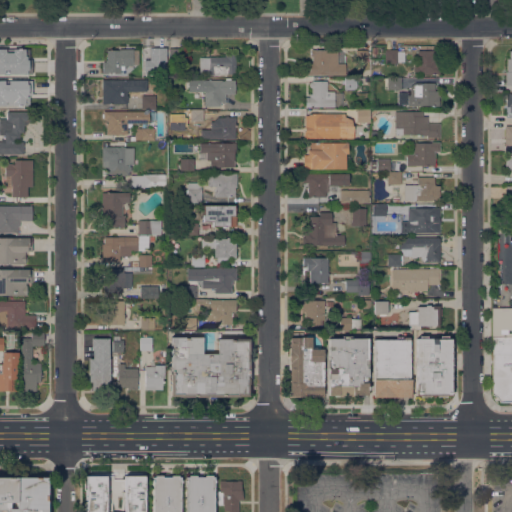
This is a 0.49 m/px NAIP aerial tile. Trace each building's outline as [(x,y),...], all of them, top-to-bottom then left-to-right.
[(0,47),(28,47),(30,106),(0,106),(0,47)] [(169,48),(180,48),(180,47),(188,47),(188,60),(168,59),(169,48)] [(166,48),(166,60),(154,60),(154,48),(166,48)] [(138,49),(138,64),(133,64),(133,65),(124,65),(124,69),(120,69),(120,72),(103,72),(103,62),(105,62),(105,59),(107,59),(107,50),(138,49)] [(308,70),(306,70),(306,75),(344,75),(344,64),(336,63),(336,49),(309,49),(309,56),(311,56),(311,61),(308,61),(308,70)] [(397,49),(397,51),(404,51),(404,61),(397,61),(397,63),(385,63),(385,49),(397,49)] [(367,50),(367,62),(356,61),(356,50),(367,50)] [(438,50),(438,74),(415,73),(415,66),(417,66),(417,50),(438,50)] [(209,57),(209,56),(223,56),(223,54),(229,54),(229,52),(232,52),(233,53),(235,53),(235,74),(199,73),(200,57),(209,57)] [(356,77),(356,89),(344,89),(344,83),(342,83),(342,79),(344,79),(344,77),(356,77)] [(401,77),(401,89),(387,89),(387,77),(401,77)] [(146,80),(146,91),(127,90),(127,95),(128,95),(128,98),(127,98),(127,103),(102,103),(102,79),(146,80)] [(204,91),(188,91),(188,80),(233,79),(234,93),(227,93),(224,93),(224,103),(219,103),(219,106),(204,106),(204,91)] [(327,81),(326,91),(334,91),(334,92),(343,92),(342,106),(305,106),(305,97),(310,97),(310,94),(312,94),(312,87),(310,87),(309,86),(309,82),(310,81),(312,81),(327,81)] [(434,83),(434,90),(439,90),(439,96),(439,105),(407,105),(407,95),(410,95),(410,86),(415,82),(434,83)] [(155,108),(142,108),(142,95),(155,95),(155,108)] [(191,109),(203,109),(203,120),(191,120),(191,109)] [(369,122),(356,122),(356,109),(369,109),(369,122)] [(32,111),(32,120),(28,120),(28,122),(27,124),(23,125),(23,132),(19,132),(19,139),(13,139),(13,142),(23,142),(23,153),(0,153),(0,141),(1,141),(1,139),(4,139),(4,135),(0,135),(0,119),(7,119),(7,111),(32,111)] [(148,111),(148,123),(127,123),(127,134),(106,134),(106,119),(103,119),(103,111),(148,111)] [(397,134),(397,128),(394,128),(394,111),(421,111),(421,116),(427,116),(427,122),(440,122),(440,137),(426,137),(426,135),(421,135),(421,134),(397,134)] [(342,137),(305,138),(304,136),(304,132),(305,131),(305,115),(309,115),(309,113),(342,113),(342,137)] [(225,117),(225,115),(228,115),(229,117),(235,117),(235,138),(208,138),(208,123),(217,123),(217,117),(225,117)] [(503,151),(511,150),(511,125),(503,125),(503,151)] [(154,128),(154,139),(130,139),(130,134),(135,134),(135,128),(154,128)] [(233,166),(206,166),(206,152),(199,152),(199,142),(230,142),(235,142),(235,147),(233,147),(233,166)] [(303,154),(307,154),(307,151),(305,151),(305,144),(310,144),(310,142),(347,142),(347,153),(345,153),(345,155),(350,155),(350,167),(345,167),(345,168),(303,168),(303,154)] [(439,142),(439,151),(434,151),(434,165),(407,165),(406,153),(414,153),(414,142),(439,142)] [(133,147),(133,164),(129,164),(129,166),(131,166),(131,171),(129,171),(129,175),(102,175),(102,147),(133,147)] [(511,155),(503,156),(504,169),(511,168),(511,155)] [(194,158),(194,170),(180,170),(180,158),(194,158)] [(389,172),(387,172),(387,171),(376,171),(376,158),(389,158),(389,159),(389,172)] [(11,197),(11,185),(10,185),(10,175),(4,175),(5,163),(13,163),(13,159),(33,159),(33,187),(27,187),(27,197),(11,197)] [(400,172),(400,183),(387,183),(387,172),(389,172),(400,172)] [(138,188),(138,187),(131,187),(131,175),(143,175),(143,174),(165,173),(165,187),(146,187),(146,188),(146,191),(138,191),(138,188)] [(236,173),(236,186),(234,186),(234,196),(215,196),(215,185),(207,185),(207,173),(236,173)] [(325,191),(325,196),(308,196),(308,182),(303,182),(303,173),(348,173),(348,185),(328,185),(328,191),(325,191)] [(417,185),(417,182),(412,182),(412,178),(417,178),(417,176),(434,176),(434,185),(439,185),(440,200),(404,200),(403,185),(417,185)] [(201,182),(201,202),(187,202),(187,182),(201,182)] [(368,190),(368,202),(340,202),(340,190),(368,190)] [(129,192),(129,201),(122,201),(122,215),(124,215),(124,226),(106,227),(105,219),(103,219),(102,206),(102,192),(129,192)] [(385,204),(385,215),(373,215),(373,204),(385,204)] [(0,205),(31,205),(31,220),(20,220),(20,225),(18,225),(18,232),(0,232),(0,205)] [(201,205),(235,205),(235,226),(213,226),(213,221),(204,221),(204,214),(201,214),(201,205)] [(366,207),(366,226),(352,227),(352,207),(366,207)] [(408,208),(435,208),(435,221),(439,221),(439,231),(409,232),(409,228),(408,228),(408,208)] [(331,211),(331,222),(335,222),(335,235),(343,234),(343,245),(308,245),(308,225),(310,225),(310,216),(319,216),(319,212),(331,211)] [(160,220),(160,234),(138,234),(138,220),(160,220)] [(197,234),(181,234),(181,223),(197,223),(197,234)] [(137,248),(146,247),(146,235),(136,235),(137,248)] [(137,236),(137,250),(130,250),(130,255),(119,256),(119,261),(104,262),(104,256),(102,256),(102,244),(104,244),(104,237),(137,236)] [(0,264),(0,237),(31,237),(31,244),(31,252),(25,252),(25,264),(0,264)] [(438,237),(438,261),(423,261),(423,259),(421,259),(421,258),(420,258),(420,256),(410,257),(410,248),(399,248),(399,237),(403,237),(438,237)] [(213,248),(201,248),(201,239),(236,238),(236,248),(235,248),(235,257),(214,258),(213,248)] [(369,251),(369,263),(360,263),(360,251),(369,251)] [(151,254),(151,266),(138,266),(130,266),(130,261),(139,261),(139,254),(151,254)] [(204,254),(204,266),(191,266),(191,254),(204,254)] [(400,254),(400,265),(387,266),(387,254),(400,254)] [(327,257),(327,282),(309,282),(309,270),(307,270),(307,265),(303,265),(303,257),(327,257)] [(119,293),(119,287),(131,288),(131,272),(123,272),(123,267),(98,267),(98,292),(119,293)] [(0,268),(32,269),(32,282),(25,282),(25,285),(26,285),(26,295),(0,295),(0,268)] [(214,293),(214,288),(201,288),(201,287),(197,287),(197,268),(206,268),(236,268),(236,280),(231,280),(231,293),(214,293)] [(441,284),(427,284),(427,287),(427,290),(418,290),(418,292),(409,292),(409,290),(392,290),(391,269),(441,268),(441,284)] [(345,279),(368,279),(368,294),(357,294),(357,297),(345,297),(345,279)] [(158,297),(140,297),(140,286),(158,285),(158,297)] [(196,297),(183,297),(183,296),(179,296),(179,290),(183,290),(183,285),(196,285),(196,297)] [(236,299),(236,311),(231,311),(233,313),(233,315),(231,317),(231,324),(214,324),(214,321),(206,321),(206,310),(194,310),(195,298),(236,299)] [(0,299),(4,299),(4,300),(25,300),(25,314),(35,314),(35,326),(0,326),(0,299)] [(370,308),(362,308),(362,299),(370,299),(370,308)] [(124,324),(107,324),(107,319),(103,319),(103,300),(124,300),(124,324)] [(305,311),(302,311),(302,300),(324,300),(324,305),(325,305),(325,307),(324,307),(324,312),(325,312),(325,315),(324,315),(324,319),(322,319),(322,324),(311,324),(310,319),(305,319),(305,311)] [(387,313),(374,313),(373,300),(387,300),(387,313)] [(436,326),(416,326),(416,325),(408,325),(408,311),(416,311),(416,306),(425,306),(425,305),(430,305),(430,306),(432,306),(432,305),(439,305),(439,308),(442,308),(442,315),(439,316),(439,318),(440,318),(440,322),(439,322),(439,326),(436,326)] [(154,329),(141,329),(141,317),(154,317),(154,329)] [(196,317),(196,329),(182,329),(182,317),(196,317)] [(351,317),(351,318),(360,318),(360,328),(351,328),(351,329),(339,329),(339,317),(351,317)] [(31,337),(31,331),(44,331),(44,345),(32,345),(32,362),(40,362),(40,367),(41,367),(41,373),(40,373),(40,382),(36,382),(36,391),(22,391),(22,378),(21,378),(21,337),(31,337)] [(511,402),(501,402),(498,402),(496,401),(495,400),(494,398),(494,396),(494,395),(493,394),(492,394),(491,336),(505,336),(505,333),(511,333),(511,402)] [(112,339),(113,339),(113,335),(119,335),(119,339),(123,339),(123,351),(112,351),(112,339)] [(446,395),(446,396),(437,396),(437,395),(430,395),(430,396),(421,396),(421,395),(415,395),(415,337),(419,337),(419,335),(427,335),(427,337),(440,337),(440,336),(447,336),(447,337),(451,337),(451,395),(446,395)] [(151,349),(140,349),(140,336),(151,336),(151,349)] [(297,337),(297,336),(311,336),(311,348),(323,348),(323,396),(289,396),(289,337),(297,337)] [(368,385),(368,389),(367,389),(367,394),(352,395),(352,396),(338,396),(338,394),(328,394),(328,338),(342,338),(342,336),(351,336),(351,338),(367,338),(368,385)] [(373,397),(373,379),(373,339),(396,339),(396,336),(409,336),(409,339),(410,339),(410,378),(410,397),(373,397)] [(109,358),(110,358),(110,391),(92,390),(92,381),(89,381),(89,373),(88,373),(88,358),(93,358),(93,348),(91,348),(91,337),(109,338),(109,358)] [(248,338),(248,396),(218,396),(218,398),(211,398),(211,396),(170,396),(170,370),(169,370),(169,337),(202,337),(202,353),(217,353),(217,338),(248,338)] [(17,352),(17,378),(15,378),(15,382),(17,382),(17,390),(0,389),(0,366),(1,366),(2,351),(17,352)] [(124,363),(124,368),(137,368),(137,389),(128,389),(128,387),(125,387),(125,385),(124,385),(123,387),(119,387),(119,386),(117,386),(117,363),(124,363)] [(154,366),(154,364),(164,364),(164,377),(162,377),(162,389),(145,389),(145,366),(154,366)] [(152,511),(153,476),(154,476),(154,474),(161,474),(161,476),(171,476),(171,474),(177,474),(177,476),(179,476),(179,479),(181,479),(181,482),(180,482),(179,511),(152,511)] [(186,511),(186,476),(188,476),(188,474),(195,474),(195,476),(204,476),(204,474),(211,474),(211,476),(213,476),(213,479),(214,479),(214,481),(213,481),(213,511),(186,511)] [(106,475),(106,511),(124,511),(124,475),(144,475),(144,478),(146,478),(146,489),(144,489),(144,501),(146,501),(146,511),(86,511),(86,475),(106,475)] [(0,477),(46,477),(46,511),(5,511),(4,510),(0,510),(0,477)] [(225,480),(225,481),(237,480),(241,480),(241,489),(243,489),(243,500),(238,500),(238,511),(228,511),(224,511),(224,504),(219,504),(218,491),(220,490),(219,480),(225,480)]
